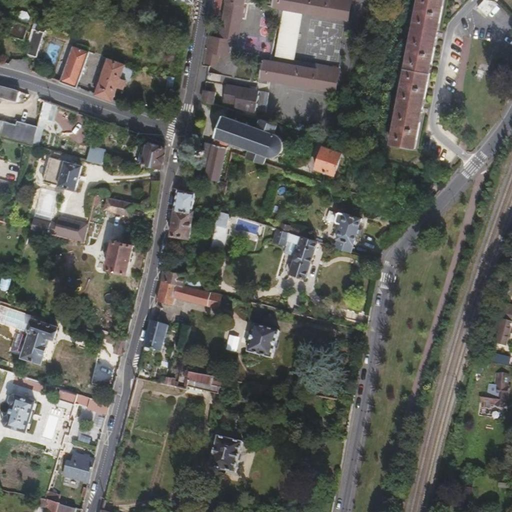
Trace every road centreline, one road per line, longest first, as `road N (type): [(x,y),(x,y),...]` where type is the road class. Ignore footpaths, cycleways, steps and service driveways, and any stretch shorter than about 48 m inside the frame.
road 1 (secondary): [(342,511),(392,262),(511,116)]
road 2 (secondary): [(182,135),(92,511)]
road 3 (secondary): [(0,72),(182,135)]
road 4 (secondary): [(205,0),(182,135)]
